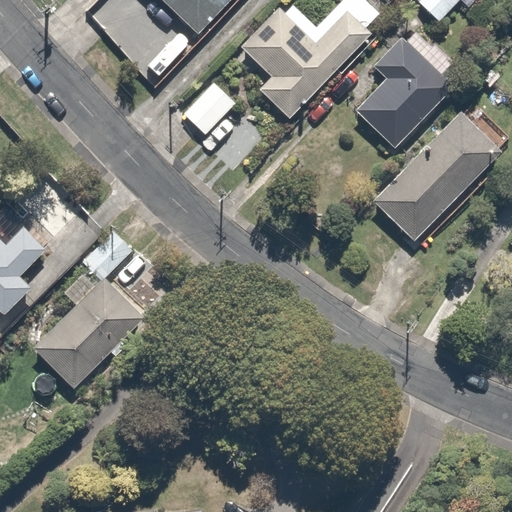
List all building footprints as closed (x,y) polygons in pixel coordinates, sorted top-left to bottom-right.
[(134,0),(134,1),(187,46),(227,0),(134,0)] [(421,0),(420,2),(437,21),(461,0),(421,0)] [(275,125),(363,38),(342,16),(307,50),(266,10),(224,52),(259,87),(248,98),(275,125)] [(383,74),(343,127),(386,160),(450,77),(385,28),(362,59),(383,74)] [(195,86),(166,126),(197,149),(227,109),(195,86)] [(446,121),(359,219),(396,251),(484,157),(446,121)] [(0,320),(26,295),(11,278),(37,254),(14,231),(0,242),(0,320)] [(94,286),(10,366),(45,402),(129,322),(94,286)]
